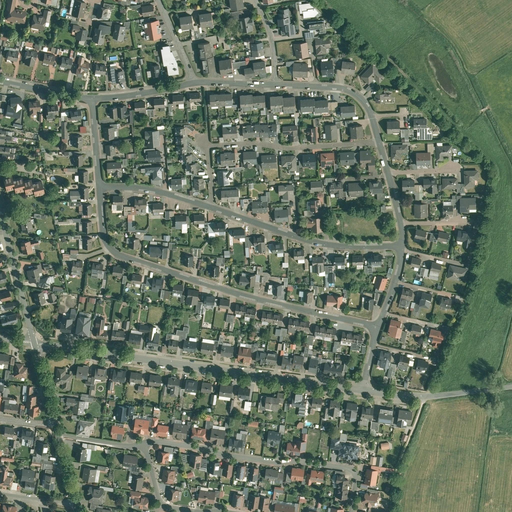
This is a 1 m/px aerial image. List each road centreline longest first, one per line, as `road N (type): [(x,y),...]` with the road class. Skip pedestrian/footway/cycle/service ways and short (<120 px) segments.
road 1 (residential): [(98,187),(105,241),(121,254),(378,327)]
road 2 (unclassified): [(34,343),(362,387)]
road 3 (residential): [(351,511),(349,468),(152,441)]
road 4 (residential): [(379,142),(209,142)]
road 5 (unclassified): [(362,387),(442,395),(511,386)]
road 6 (unclassified): [(34,343),(0,209)]
road 7 (residential): [(210,207),(326,241)]
